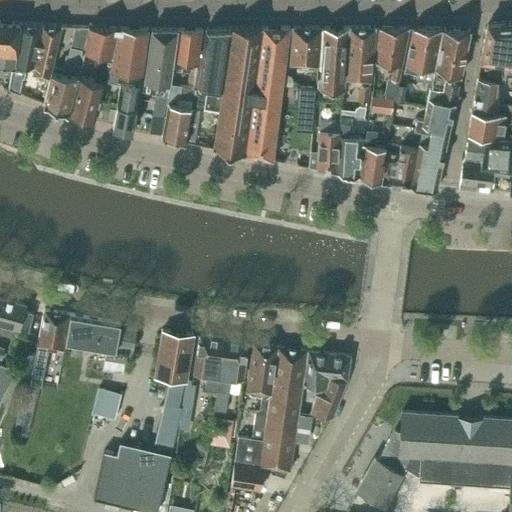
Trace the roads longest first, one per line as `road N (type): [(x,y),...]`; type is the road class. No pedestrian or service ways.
road 1 (residential): [(0,6),(485,4)]
road 2 (tertiary): [(394,201),(116,145),(0,109)]
road 3 (residential): [(0,280),(144,311),(377,342)]
road 4 (unclassified): [(293,511),(377,342)]
road 5 (residential): [(449,177),(485,4)]
road 6 (unclassified): [(377,342),(394,201)]
road 7 (residential): [(511,354),(377,342)]
